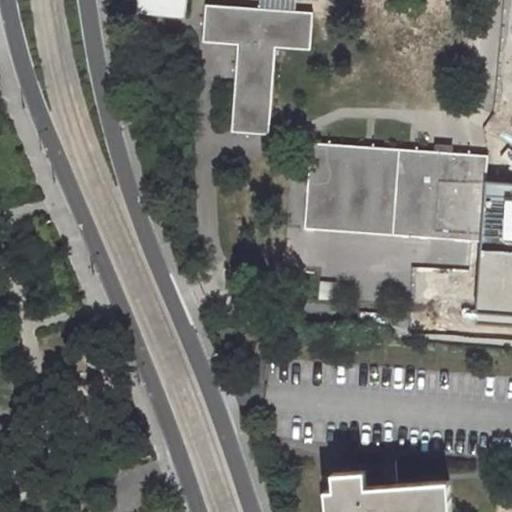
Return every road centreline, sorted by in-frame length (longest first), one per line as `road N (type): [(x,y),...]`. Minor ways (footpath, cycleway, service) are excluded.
road 1 (unclassified): [(7,0),(40,118),(198,511)]
road 2 (unclassified): [(252,511),(125,176),(87,0)]
